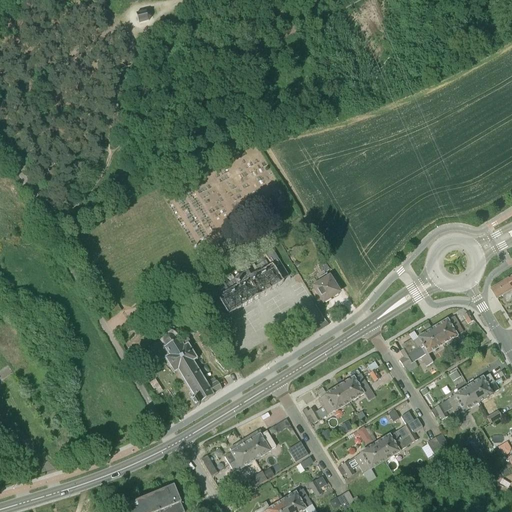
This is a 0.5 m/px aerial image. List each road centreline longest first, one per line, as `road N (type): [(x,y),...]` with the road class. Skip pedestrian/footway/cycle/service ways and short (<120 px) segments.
road 1 (secondary): [(0,510),(180,441)]
road 2 (residential): [(367,325),(431,429)]
